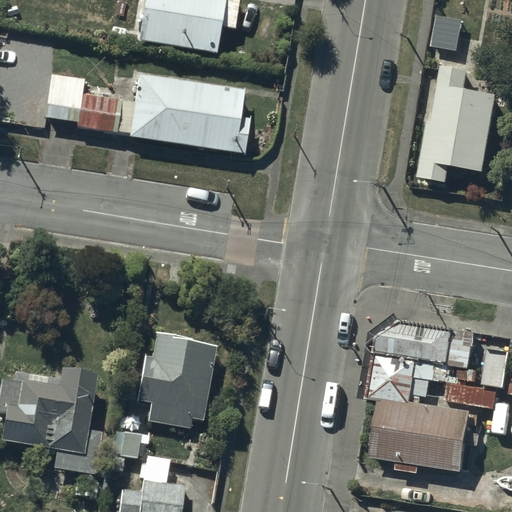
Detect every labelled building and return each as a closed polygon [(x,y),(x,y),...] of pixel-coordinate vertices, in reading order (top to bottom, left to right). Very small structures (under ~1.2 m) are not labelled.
[(239,0),(142,0),(136,39),(215,53),(220,24),(235,27),(239,0)] [(467,69),(440,65),(430,119),(428,119),(417,173),(447,179),(450,161),(482,167),(497,90),(465,84),(467,69)] [(44,116),(77,122),(81,94),(83,79),(50,74),(44,116)] [(134,102),(121,100),(116,133),(243,153),(249,118),(238,116),(242,91),(138,74),(134,102)] [(116,133),(121,100),(81,94),(77,122),(76,126),(116,133)] [(365,395),(377,396),(419,401),(420,394),(427,394),(429,379),(447,381),(445,399),(494,404),(495,387),(473,385),(474,368),(470,367),(473,329),(400,315),(396,310),(369,329),(368,342),(373,349),(365,395)] [(215,339),(155,331),(152,355),(144,354),(137,401),(150,403),(147,420),(191,426),(193,418),(203,420),(215,339)] [(486,349),(482,381),(504,384),(509,352),(486,349)] [(13,379),(0,377),(0,409),(3,410),(0,435),(0,438),(56,446),(53,466),(95,472),(100,431),(86,429),(94,372),(60,367),(59,376),(14,370),(13,379)] [(470,411),(470,407),(377,398),(372,455),(395,457),(394,468),(418,470),(419,463),(460,467),(462,440),(478,442),(481,412),(470,411)] [(140,432),(116,430),(113,453),(137,456),(140,432)] [(140,491),(120,489),(117,511),(179,511),(183,484),(165,482),(167,458),(146,455),(145,461),(140,461),(138,478),(141,478),(140,491)]
